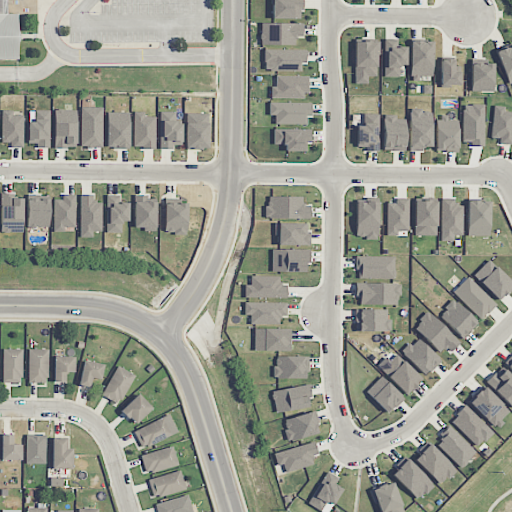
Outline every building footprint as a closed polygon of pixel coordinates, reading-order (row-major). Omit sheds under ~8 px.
[(0,0),(0,59),(14,59),(12,0),(0,0)] [(302,0),(272,0),(272,19),(302,19),(302,0)] [(303,23),(261,23),(261,44),(295,45),(295,36),(302,37),(303,23)] [(384,39),(384,77),(399,77),(399,65),(406,65),(406,47),(398,47),(398,40),(384,39)] [(368,83),(368,77),(378,76),(377,41),(354,42),(355,84),(368,83)] [(410,77),(433,76),(432,41),(410,41),(410,77)] [(511,82),(511,45),(496,51),(508,84),(511,82)] [(304,71),(304,50),(265,50),(265,71),(304,71)] [(441,86),(460,86),(459,71),(454,71),(454,59),(440,60),(441,86)] [(471,92),(493,92),(493,64),(471,64),(471,92)] [(307,77),(276,76),(275,87),(271,87),(271,98),(306,99),(307,77)] [(275,124),(306,124),(306,116),(311,116),(311,103),(269,103),(269,115),(275,115),(275,124)] [(462,141),(470,142),(470,146),(484,147),(485,105),(463,105),(462,141)] [(505,107),(495,106),(490,138),(499,139),(498,143),(511,145),(511,138),(511,112),(504,111),(505,107)] [(102,147),(102,107),(81,107),(81,147),(102,147)] [(76,110),(54,110),(54,148),(76,148),(76,110)] [(409,149),(431,149),(432,110),(410,110),(409,149)] [(23,148),(23,116),(13,115),(13,111),(2,111),(1,143),(10,143),(10,148),(23,148)] [(154,117),(145,117),(144,111),(133,112),(134,149),(155,148),(154,117)] [(160,150),(173,149),(173,145),(182,145),(181,124),(175,124),(175,111),(159,112),(160,150)] [(129,112),(107,112),(107,148),(129,148),(129,112)] [(208,114),(186,113),(185,149),(207,150),(208,114)] [(378,114),(363,114),(363,125),(357,125),(357,147),(365,147),(365,151),(378,152),(378,114)] [(405,116),(383,116),(383,151),(405,151),(405,116)] [(457,152),(458,120),(448,120),(448,118),(436,117),(435,152),(457,152)] [(310,129),(273,130),(274,145),(285,144),(285,151),(306,151),(306,143),(311,143),(310,129)] [(0,232),(22,233),(23,198),(11,198),(12,194),(1,194),(0,231),(0,232)] [(75,195),(62,195),(62,200),(53,200),(53,232),(65,232),(65,227),(75,227),(75,195)] [(93,195),(80,195),(80,237),(92,238),(93,231),(101,232),(101,203),(93,203),(93,195)] [(107,233),(122,233),(122,221),(128,221),(128,202),(121,202),(121,195),(106,195),(107,233)] [(155,230),(156,202),(149,202),(149,195),(134,195),(133,229),(155,230)] [(303,197),(267,196),(266,218),(310,219),(310,205),(302,205),(303,197)] [(387,203),(386,236),(408,236),(408,199),(395,198),(395,203),(387,203)] [(440,199),(442,241),(454,241),(453,236),(462,236),(462,206),(455,206),(454,198),(440,199)] [(27,199),(27,227),(49,228),(49,200),(27,199)] [(165,203),(164,234),(186,234),(187,202),(173,201),(173,203),(165,203)] [(437,201),(415,201),(414,235),(436,236),(437,201)] [(467,236),(489,236),(489,201),(467,201),(467,236)] [(355,203),(356,238),(378,238),(378,203),(355,203)] [(309,224),(277,223),(277,245),(309,246),(309,224)] [(272,271),(308,272),(308,250),(272,249),(272,271)] [(394,256),(357,257),(357,279),(394,279),(394,256)] [(473,275),(498,301),(511,287),(511,283),(489,259),(473,275)] [(245,298),(286,298),(286,283),(280,283),(280,276),(251,276),(251,285),(245,285),(245,298)] [(453,292),(481,320),(496,304),(467,277),(453,292)] [(399,305),(399,283),(355,283),(355,297),(359,297),(359,305),(399,305)] [(478,323),(453,300),(438,316),(463,339),(478,323)] [(279,324),(279,316),(286,316),(287,303),(244,302),(244,315),(250,315),(250,323),(279,324)] [(387,310),(355,309),(355,331),(390,332),(390,319),(387,319),(387,310)] [(413,328),(439,353),(445,347),(450,352),(459,342),(428,312),(413,328)] [(291,329),(254,328),(254,351),(290,351),(291,329)] [(401,353),(425,376),(440,360),(416,338),(401,353)] [(3,383),(22,383),(22,349),(3,349),(3,383)] [(48,350),(28,349),(28,383),(48,384),(48,350)] [(422,380),(397,354),(381,369),(406,395),(422,380)] [(308,357),(275,356),(274,378),(307,379),(308,357)] [(74,357),(54,357),(53,382),(65,382),(65,372),(74,372),(74,357)] [(104,365),(84,360),(78,385),(89,387),(91,378),(100,380),(104,365)] [(120,405),(134,374),(116,366),(102,397),(120,405)] [(511,376),(502,367),(486,382),(511,408),(511,376)] [(404,398),(380,376),(365,392),(388,414),(404,398)] [(312,406),(308,384),(272,391),(276,413),(312,406)] [(509,412),(485,386),(468,401),(493,427),(509,412)] [(152,409),(138,394),(121,410),(135,425),(152,409)] [(282,420),(288,441),(317,434),(314,420),(317,419),(315,411),(282,420)] [(142,449),(177,433),(169,415),(134,431),(142,449)] [(435,443),(461,469),(476,453),(450,427),(435,443)] [(0,460),(21,460),(21,445),(13,444),(13,435),(1,434),(0,460)] [(46,464),(45,435),(25,435),(26,464),(46,464)] [(51,469),(71,469),(72,449),(66,449),(67,438),(52,438),(51,469)] [(277,466),(283,465),(285,473),(313,465),(311,457),(318,455),(314,442),(273,453),(277,466)] [(413,460),(440,486),(456,470),(429,444),(413,460)] [(140,456),(146,475),(178,465),(173,446),(140,456)] [(416,499),(423,492),(426,494),(434,485),(406,459),(391,475),(416,499)] [(148,480),(153,499),(186,490),(180,471),(148,480)] [(321,511),(329,511),(341,488),(335,485),(338,478),(326,471),(308,505),(321,511)] [(371,489),(378,511),(403,511),(392,482),(371,489)] [(157,511),(192,511),(188,495),(155,504),(157,511)]
